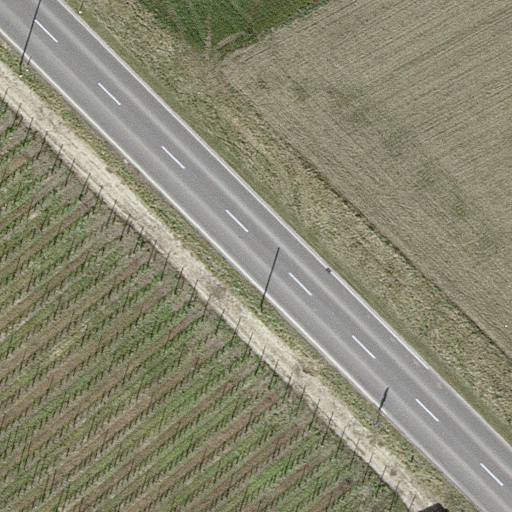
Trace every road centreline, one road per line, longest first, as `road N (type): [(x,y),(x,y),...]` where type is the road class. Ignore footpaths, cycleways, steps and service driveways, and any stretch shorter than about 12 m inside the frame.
road 1 (primary): [(511,493),(19,0)]
road 2 (track): [(0,74),(431,511)]
